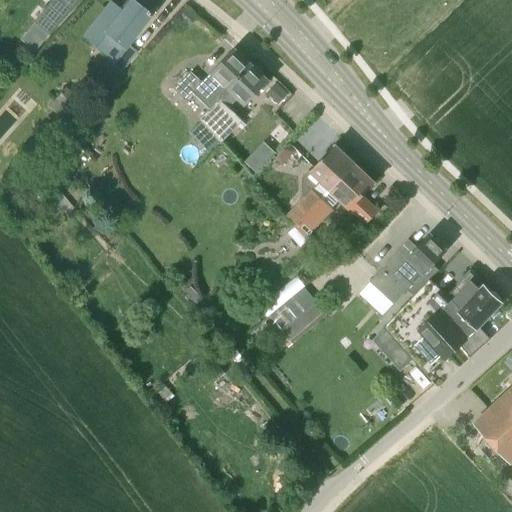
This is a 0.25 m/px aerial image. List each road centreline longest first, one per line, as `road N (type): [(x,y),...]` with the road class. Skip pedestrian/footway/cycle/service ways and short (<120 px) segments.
road 1 (unclassified): [(311,511),(511,330)]
road 2 (secondary): [(242,0),(384,136)]
road 3 (secondary): [(511,266),(384,136)]
road 4 (secondary): [(384,136),(278,0)]
